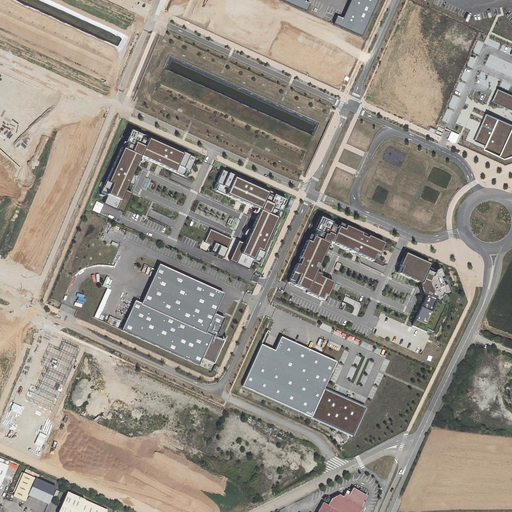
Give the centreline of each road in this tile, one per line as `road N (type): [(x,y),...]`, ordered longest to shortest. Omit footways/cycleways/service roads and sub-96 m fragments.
road 1 (unclassified): [(117,100),(32,306)]
road 2 (unclassified): [(219,392),(311,190)]
road 3 (unclassified): [(348,107),(151,15)]
road 4 (unclassified): [(117,100),(311,190)]
road 5 (residential): [(38,312),(219,392)]
road 6 (unclassified): [(483,302),(412,450)]
road 7 (residential): [(219,392),(315,436),(344,467)]
road 8 (unclassified): [(0,47),(117,100)]
